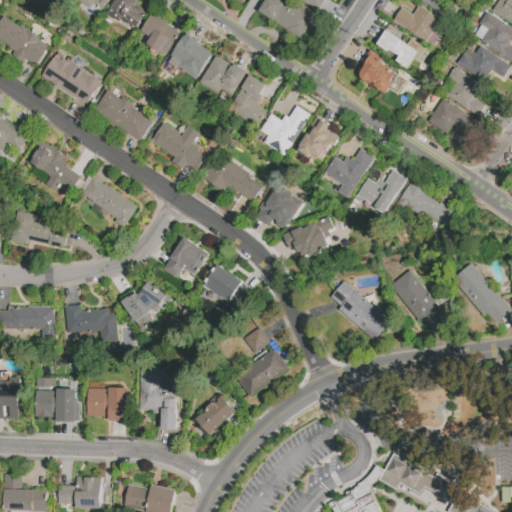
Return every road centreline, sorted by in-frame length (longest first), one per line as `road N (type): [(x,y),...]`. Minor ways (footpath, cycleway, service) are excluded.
road 1 (residential): [(327,387),(288,294),(256,252),(0,79)]
road 2 (residential): [(207,511),(258,438),(327,387),(394,366),(511,350)]
road 3 (residential): [(194,0),(475,184)]
road 4 (residential): [(221,485),(150,453),(0,447)]
road 5 (residential): [(0,277),(65,280),(140,259),(182,201)]
